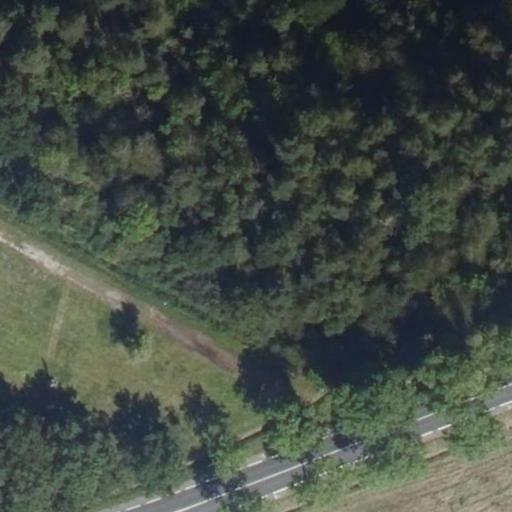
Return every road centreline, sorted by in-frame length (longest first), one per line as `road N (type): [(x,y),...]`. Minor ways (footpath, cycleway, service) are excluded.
road 1 (track): [(0,234),(372,436)]
road 2 (primary): [(173,511),(511,385)]
